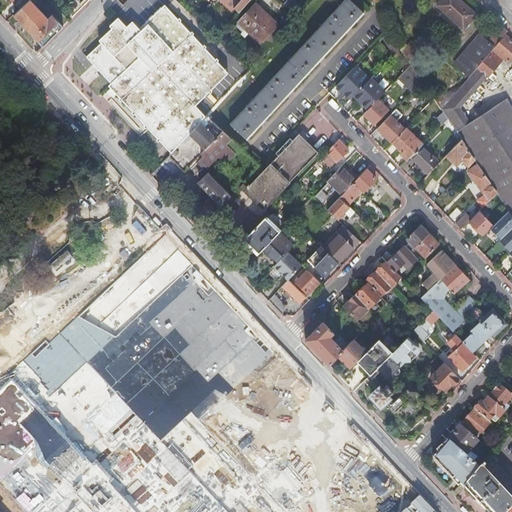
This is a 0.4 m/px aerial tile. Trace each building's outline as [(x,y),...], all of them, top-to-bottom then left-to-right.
[(43,47),(63,27),(45,8),(41,12),(30,0),(14,16),(43,47)] [(219,0),(232,11),(234,9),(239,13),(250,0),(219,0)] [(347,0),(345,0),(346,1),(231,124),(230,124),(229,125),(247,141),(248,141),(247,140),(362,16),(363,16),(364,15),(347,0)] [(285,5),(295,14),(299,9),(301,8),(292,0),(289,0),(285,5)] [(458,0),(444,0),(438,8),(463,30),(476,16),(458,0)] [(262,43),(277,26),(254,5),(239,22),(262,43)] [(171,154),(204,118),(195,108),(229,74),(167,8),(141,32),(134,25),(128,30),(120,21),(111,29),(112,32),(100,44),(102,47),(88,60),(113,87),(111,89),(171,154)] [(507,34),(501,27),(487,43),(494,49),(505,36),(507,34)] [(400,50),(388,32),(383,36),(396,54),(400,50)] [(494,49),(487,43),(479,35),(454,65),(469,78),(491,52),(493,50),(494,49)] [(511,57),(511,42),(505,36),(494,49),(493,50),(507,63),(511,57)] [(413,45),(402,53),(406,58),(409,63),(422,55),(413,45)] [(511,109),(504,99),(469,123),(459,108),(485,78),(486,79),(501,61),(491,52),(469,78),(445,106),(496,185),(511,174),(511,109)] [(370,80),(356,66),(336,87),(350,100),(353,97),(370,80)] [(411,66),(398,79),(413,93),(422,83),(411,66)] [(371,79),(370,80),(353,97),(367,111),(378,100),(379,99),(385,93),(380,87),(371,79)] [(438,107),(433,99),(427,106),(429,110),(438,107)] [(378,100),(367,111),(363,115),(374,125),(388,111),(378,100)] [(511,174),(496,185),(445,106),(441,111),(447,120),(461,141),(464,145),(473,159),(477,165),(497,195),(508,211),(508,212),(511,217),(511,174)] [(396,110),(390,116),(377,130),(391,144),(405,130),(396,122),(402,116),(396,110)] [(240,150),(206,117),(204,118),(171,154),(169,156),(185,174),(195,165),(198,167),(200,165),(206,170),(218,159),(224,165),(240,150)] [(421,147),(423,145),(406,128),(405,130),(391,144),(401,153),(400,155),(407,162),(411,157),(421,147)] [(266,208),(318,154),(299,136),(250,186),(248,185),(247,187),(248,188),(247,189),(266,208)] [(349,151),(339,141),(327,153),(338,163),(349,151)] [(464,145),(461,141),(446,157),(456,167),(463,159),(468,165),(473,159),(464,145)] [(439,164),(421,147),(411,157),(429,175),(439,164)] [(497,195),(477,165),(469,172),(486,199),(478,207),(481,211),(497,195)] [(380,177),(370,166),(366,171),(375,181),(380,177)] [(348,175),(341,167),(332,177),(326,183),(327,184),(315,197),(321,202),(334,188),(341,195),(341,196),(353,184),(357,180),(350,173),(348,175)] [(366,171),(357,180),(353,184),(361,192),(363,194),(375,181),(366,171)] [(222,207),(230,198),(207,176),(199,185),(222,207)] [(353,184),(341,196),(339,198),(347,206),(361,192),(353,184)] [(232,216),(247,229),(264,208),(243,189),(234,200),(240,206),(232,216)] [(330,207),(327,211),(337,221),(345,213),(356,223),(360,219),(347,206),(339,198),(330,207)] [(377,217),(382,212),(370,201),(365,206),(377,217)] [(493,227),(491,229),(501,239),(511,228),(511,217),(508,211),(493,227)] [(491,229),(493,227),(479,212),(471,220),(469,222),(483,236),(491,229)] [(461,230),(469,222),(471,220),(466,214),(456,224),(461,230)] [(267,216),(243,241),(257,255),(261,251),(278,233),(280,231),(267,219),(268,217),(267,216)] [(339,235),(325,250),(326,252),(338,263),(359,242),(343,226),(336,233),(339,235)] [(429,234),(421,226),(407,240),(410,243),(406,246),(411,251),(415,248),(429,234)] [(278,233),(293,248),(294,246),(300,241),(287,228),(283,233),(281,231),(280,231),(278,233)] [(511,249),(511,228),(501,239),(499,240),(510,251),(511,249)] [(270,257),(277,264),(288,253),(293,248),(278,233),(261,251),(269,258),(270,257)] [(439,245),(429,234),(415,248),(425,258),(439,245)] [(300,241),(294,246),(298,251),(304,245),(300,241)] [(418,259),(411,251),(406,246),(404,245),(397,252),(406,262),(395,272),(399,276),(418,259)] [(338,263),(326,252),(325,250),(321,247),(307,260),(325,277),(338,263)] [(395,272),(406,262),(397,252),(391,257),(386,262),(395,272)] [(441,280),(455,267),(441,252),(427,265),(434,274),(422,285),(428,292),(439,282),(441,280)] [(302,267),(288,253),(277,264),(274,267),(279,273),(280,272),(283,275),(282,276),(285,278),(288,281),(302,267)] [(382,258),(386,262),(391,257),(387,253),(382,258)] [(390,287),(400,278),(399,276),(395,272),(386,262),(375,272),(390,287)] [(88,274),(100,273),(99,266),(87,268),(88,274)] [(468,281),(455,267),(441,280),(439,282),(428,292),(421,299),(433,312),(438,318),(452,332),(471,314),(478,308),(469,298),(454,312),(442,300),(447,293),(450,290),(454,294),(468,281)] [(307,295),(319,283),(315,280),(307,272),(296,284),(307,295)] [(380,297),(390,287),(375,272),(365,283),(367,285),(368,284),(380,297)] [(299,304),(305,298),(288,281),(282,287),(299,304)] [(381,298),(380,297),(368,284),(367,285),(355,296),(369,310),(381,298)] [(275,295),(268,302),(281,317),(284,308),(275,295)] [(357,321),(369,310),(355,296),(345,307),(357,321)] [(438,318),(432,312),(424,321),(423,322),(413,332),(423,341),(428,337),(425,333),(429,328),(431,325),(438,318)] [(491,334),(492,335),(503,324),(492,312),(480,323),(481,324),(491,334)] [(322,323),(305,340),(304,341),(316,354),(328,366),(339,355),(347,346),(339,337),(333,343),(329,338),(333,334),(322,323)] [(464,344),(474,355),(486,343),(484,340),(491,334),(481,324),(471,333),(472,335),(463,344),(464,344)] [(463,344),(456,336),(447,344),(451,349),(455,352),(448,358),(461,372),(476,357),(474,355),(464,344),(463,344)] [(418,348),(408,337),(401,344),(390,356),(375,370),(385,381),(404,362),(409,362),(409,357),(413,353),(418,353),(418,348)] [(359,361),(365,355),(352,341),(347,346),(339,355),(351,368),(357,363),(359,361)] [(375,370),(390,356),(377,342),(365,355),(359,361),(370,373),(368,374),(369,376),(375,370)] [(455,352),(451,349),(445,355),(448,358),(455,352)] [(409,362),(418,353),(413,353),(409,357),(409,362)] [(370,373),(359,361),(357,363),(368,374),(370,373)] [(451,386),(459,379),(445,364),(431,377),(444,392),(451,386)] [(384,404),(389,399),(388,398),(388,397),(391,394),(392,394),(393,393),(391,391),(391,392),(387,388),(388,387),(386,385),(385,387),(382,391),(382,390),(380,390),(379,388),(374,394),(371,397),(380,407),(382,405),(384,404)] [(494,393),(488,400),(501,410),(504,413),(508,408),(505,405),(511,397),(511,396),(500,386),(499,388),(498,387),(493,392),(494,393)] [(432,409),(417,393),(409,392),(407,389),(392,403),(387,407),(388,408),(391,411),(408,430),(410,430),(432,409)] [(480,403),(474,410),(488,423),(490,420),(494,424),(496,425),(500,421),(498,419),(504,413),(501,410),(488,400),(483,405),(480,403)] [(488,423),(474,410),(461,426),(477,439),(490,424),(488,423)] [(459,428),(447,442),(465,457),(476,443),(459,428)] [(465,457),(447,442),(443,446),(442,448),(441,447),(436,452),(438,454),(434,458),(432,460),(452,482),(454,480),(463,489),(480,470),(470,461),(465,457)] [(484,511),(508,511),(511,509),(511,500),(509,497),(511,494),(511,481),(490,458),(480,470),(463,489),(484,511)]
